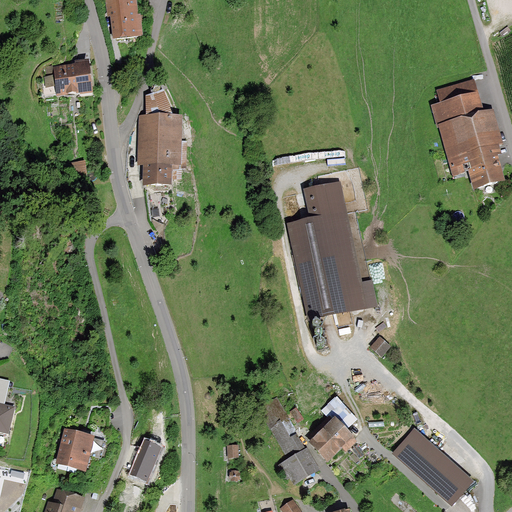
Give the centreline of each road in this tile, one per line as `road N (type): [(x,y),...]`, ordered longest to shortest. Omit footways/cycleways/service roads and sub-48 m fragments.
road 1 (residential): [(97,511),(125,440),(87,252),(99,226),(128,206)]
road 2 (tertiary): [(128,206),(182,382),(189,511)]
road 3 (tertiary): [(87,0),(128,206)]
road 4 (residential): [(511,144),(470,0)]
